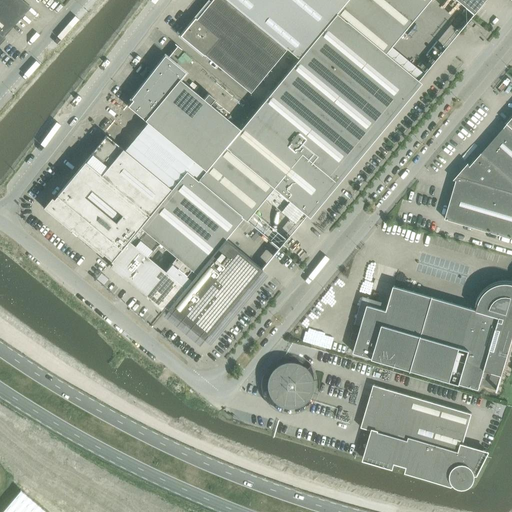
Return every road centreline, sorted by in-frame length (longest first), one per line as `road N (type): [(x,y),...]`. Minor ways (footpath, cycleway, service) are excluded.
road 1 (unclassified): [(511,21),(205,387)]
road 2 (unclassified): [(205,387),(220,399),(511,52)]
road 3 (primary): [(342,511),(127,417),(0,334)]
road 4 (primary): [(237,511),(111,441),(0,361)]
road 5 (unclassified): [(0,212),(163,0)]
road 6 (unclassified): [(205,387),(0,217)]
road 7 (primary): [(0,389),(186,511)]
